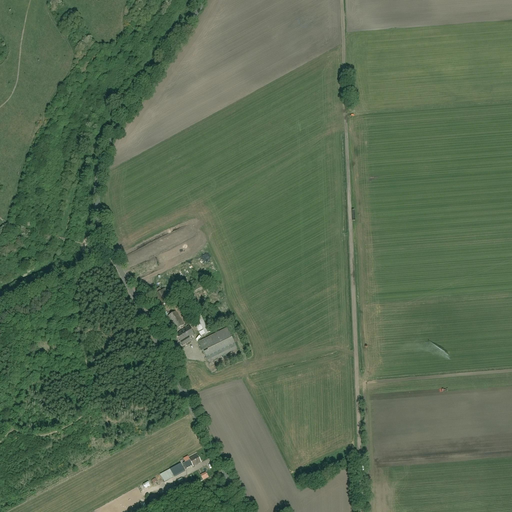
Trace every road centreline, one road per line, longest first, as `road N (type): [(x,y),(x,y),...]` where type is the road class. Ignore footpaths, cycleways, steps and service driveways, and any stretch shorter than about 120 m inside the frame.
road 1 (tertiary): [(245,511),(103,242),(94,202),(100,155),(202,0)]
road 2 (track): [(362,511),(341,0)]
